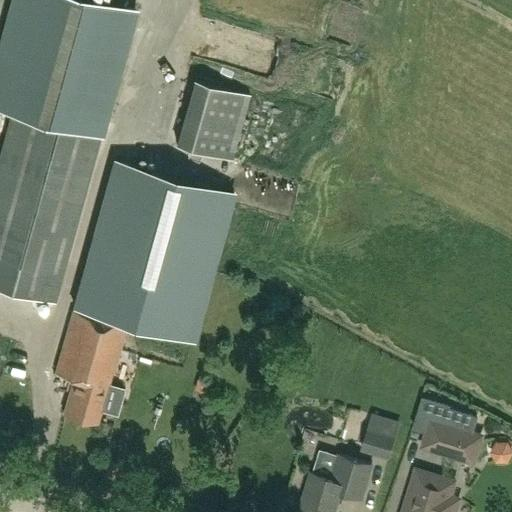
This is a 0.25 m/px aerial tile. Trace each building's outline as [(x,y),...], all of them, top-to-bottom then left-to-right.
[(0,105),(11,109),(0,149),(0,285),(52,300),(99,133),(135,8),(106,0),(13,0),(0,47),(0,105)] [(222,31),(213,60),(280,81),(289,53),(222,31)] [(249,93),(194,78),(176,143),(232,158),(249,93)] [(237,195),(118,160),(75,305),(194,340),(237,195)] [(74,309),(56,371),(74,377),(63,412),(98,422),(102,408),(116,412),(124,388),(109,384),(126,324),(74,309)] [(423,397),(413,429),(427,433),(424,444),(473,460),(481,434),(473,432),(478,416),(450,408),(450,405),(423,397)] [(374,415),(363,447),(390,455),(400,423),(374,415)] [(334,511),(341,491),(362,497),(373,463),(340,452),(333,476),(313,470),(299,511),(334,511)] [(417,468),(404,510),(409,511),(454,511),(459,498),(450,495),(455,480),(417,468)]
